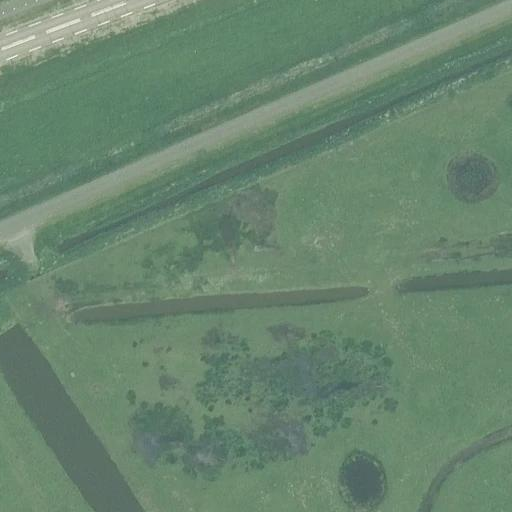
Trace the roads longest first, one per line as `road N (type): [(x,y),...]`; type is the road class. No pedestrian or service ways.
road 1 (unclassified): [(0,238),(511,16)]
road 2 (secondary): [(0,52),(139,0)]
